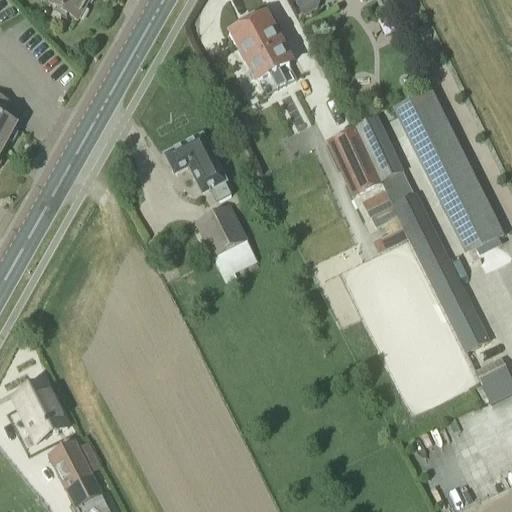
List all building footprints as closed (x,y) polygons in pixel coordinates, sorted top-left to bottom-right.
[(88,0),(37,0),(37,1),(51,9),(50,12),(74,26),(88,0)] [(315,10),(317,4),(314,0),(294,0),(303,16),(315,10)] [(258,84),(288,69),(269,32),(273,31),(265,17),(228,36),(235,49),(239,47),(258,84)] [(470,255),(503,238),(430,94),(397,111),(470,255)] [(0,151),(2,152),(8,142),(10,143),(12,143),(16,135),(16,133),(14,132),(15,129),(0,120),(0,119),(8,105),(0,100),(0,151)] [(354,131),(380,185),(401,175),(376,121),(354,131)] [(219,204),(230,198),(222,184),(223,184),(201,139),(165,157),(174,175),(188,168),(202,195),(212,189),(219,204)] [(414,198),(401,175),(380,185),(392,209),(414,198)] [(465,355),(489,343),(416,198),(414,198),(392,209),(465,355)] [(212,261),(246,244),(228,208),(194,225),(212,261)] [(30,392),(12,401),(20,416),(30,435),(43,428),(45,432),(49,430),(52,437),(66,430),(43,385),(30,392)] [(74,511),(108,511),(95,485),(73,444),(47,458),(68,498),(74,511)]
